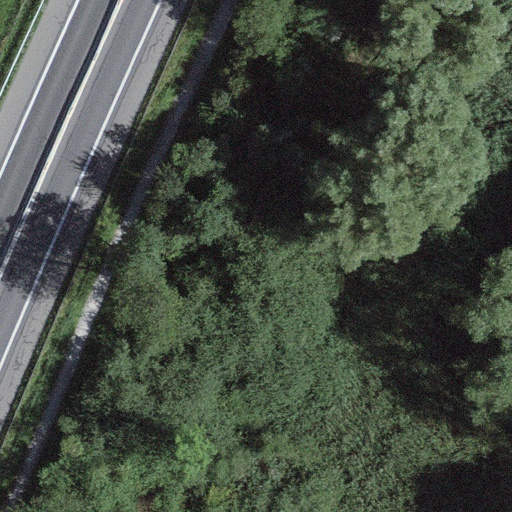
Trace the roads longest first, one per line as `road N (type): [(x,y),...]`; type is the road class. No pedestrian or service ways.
road 1 (trunk): [(0,324),(146,0)]
road 2 (trunk): [(101,0),(0,225)]
